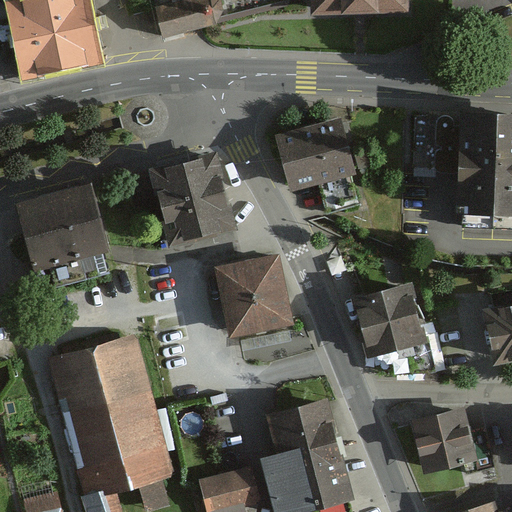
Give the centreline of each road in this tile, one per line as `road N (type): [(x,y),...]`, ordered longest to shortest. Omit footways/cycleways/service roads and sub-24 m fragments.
road 1 (unclassified): [(360,397),(312,279),(205,73)]
road 2 (tertiary): [(511,83),(205,73)]
road 3 (track): [(77,511),(0,241)]
road 4 (residential): [(0,188),(161,146),(194,117),(205,73)]
road 5 (tertiary): [(205,73),(109,85),(0,113)]
road 6 (residential): [(511,393),(360,397)]
road 7 (unclassified): [(407,511),(360,397)]
